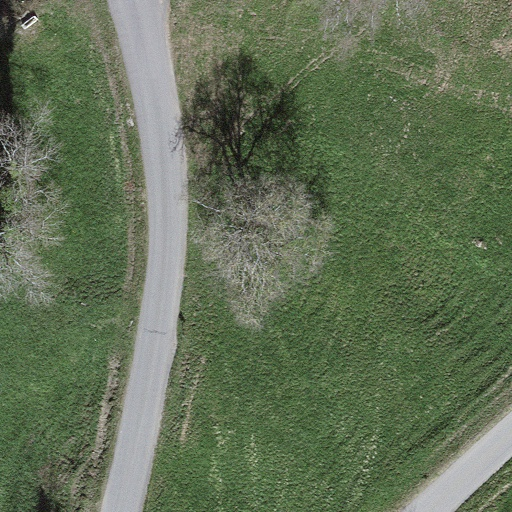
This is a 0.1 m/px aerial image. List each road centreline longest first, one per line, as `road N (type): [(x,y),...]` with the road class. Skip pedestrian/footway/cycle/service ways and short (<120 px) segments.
road 1 (unclassified): [(114,511),(163,313),(166,162),(132,31)]
road 2 (unclassified): [(511,429),(423,511)]
